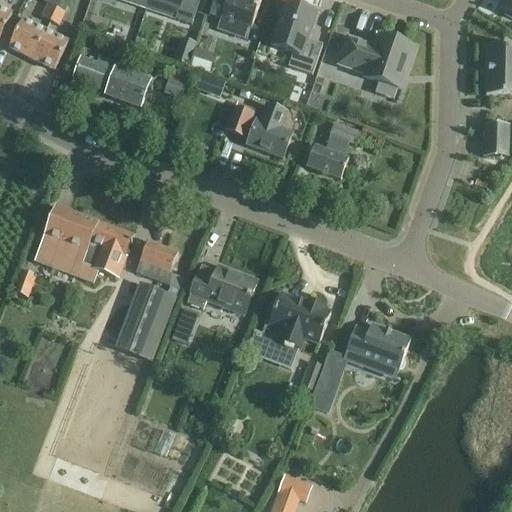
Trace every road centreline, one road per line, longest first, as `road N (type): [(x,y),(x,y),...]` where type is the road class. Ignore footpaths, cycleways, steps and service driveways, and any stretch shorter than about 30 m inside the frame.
road 1 (residential): [(405,267),(0,102)]
road 2 (residential): [(405,267),(449,150),(445,27)]
